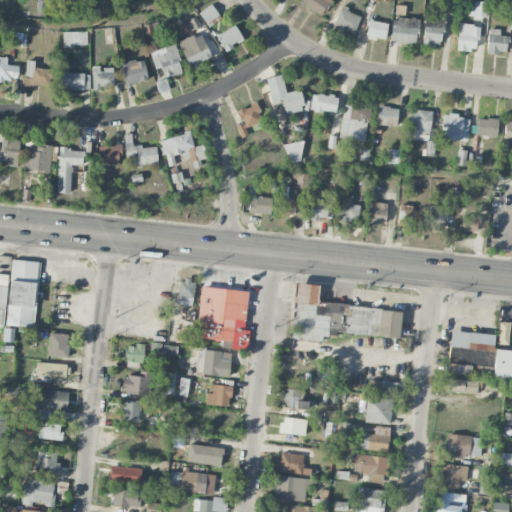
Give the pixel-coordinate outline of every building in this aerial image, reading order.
[(320,17),(330,3),(326,0),(299,0),(298,2),(320,17)] [(487,17),(488,2),(469,1),(469,16),(487,17)] [(199,13),(206,24),(219,15),(211,4),(199,13)] [(354,34),(361,16),(340,8),(333,27),(354,34)] [(199,27),(195,17),(186,21),(189,31),(199,27)] [(419,21),(393,18),(390,42),(416,45),(419,21)] [(442,47),(443,18),(424,18),(423,46),(442,47)] [(384,40),(387,24),(369,20),(366,37),(384,40)] [(457,49),(476,52),(480,27),(460,24),(457,49)] [(224,50),(243,40),(235,25),(216,35),(224,50)] [(500,29),(488,28),(487,53),(507,54),(508,36),(499,36),(500,29)] [(87,32),(63,32),(62,47),(87,47),(87,32)] [(178,43),(189,68),(211,58),(200,33),(178,43)] [(149,51),(155,70),(161,68),(164,78),(183,73),(174,44),(149,51)] [(7,58),(0,57),(0,80),(18,81),(18,65),(7,65),(7,58)] [(125,85),(148,81),(144,59),(120,63),(125,85)] [(34,61),(25,61),(25,85),(50,86),(50,69),(34,68),(34,61)] [(92,88),(113,88),(113,68),(101,68),(101,67),(92,67),(92,88)] [(90,74),(58,73),(58,89),(89,90),(90,74)] [(282,103),(285,115),(304,110),(298,87),(269,95),(272,105),(282,103)] [(311,94),(310,111),(335,113),(337,97),(311,94)] [(236,110),(240,124),(236,125),(240,138),(247,136),(244,127),(263,121),(257,103),(236,110)] [(366,140),(367,105),(342,104),(341,139),(366,140)] [(397,126),(398,108),(378,107),(377,125),(397,126)] [(431,111),(409,110),(408,140),(430,140),(431,111)] [(442,115),(441,139),(467,141),(468,117),(442,115)] [(498,120),(478,117),(475,135),(496,138),(498,120)] [(194,147),(189,131),(161,140),(167,158),(180,154),(182,161),(190,159),(193,169),(202,167),(199,161),(207,158),(203,145),(194,147)] [(0,166),(18,167),(19,140),(1,140),(1,156),(0,155),(0,166)] [(421,155),(432,157),(436,143),(424,141),(421,155)] [(286,144),(286,162),(300,161),(299,143),(286,144)] [(120,164),(120,145),(100,146),(101,165),(120,164)] [(51,172),(52,147),(26,146),(24,171),(51,172)] [(83,166),(84,150),(58,149),(57,193),(71,193),(72,165),(83,166)] [(400,150),(388,149),(387,164),(399,164),(400,150)] [(467,151),(458,150),(456,165),(465,166),(467,151)] [(292,188),(302,188),(302,174),(292,174),(292,188)] [(270,214),(271,197),(249,196),(248,213),(270,214)] [(352,196),(339,196),(337,221),(358,222),(359,205),(352,205),(352,196)] [(454,206),(455,197),(446,196),(445,205),(454,206)] [(297,217),(298,199),(279,198),(278,216),(297,217)] [(329,218),(329,200),(311,201),(311,218),(329,218)] [(367,223),(385,224),(386,203),(368,202),(367,223)] [(420,211),(412,210),(412,206),(398,205),(398,224),(420,225),(420,211)] [(447,207),(429,206),(428,229),(446,230),(447,207)] [(478,231),(478,217),(461,217),(461,232),(478,231)] [(34,328),(39,262),(11,260),(6,326),(34,328)] [(8,275),(0,274),(0,285),(7,286),(8,275)] [(179,280),(178,305),(193,305),(194,281),(179,280)] [(398,338),(401,311),(317,303),(318,286),(294,283),(290,328),(298,328),(297,340),(323,342),(323,337),(335,338),(336,332),(398,338)] [(248,292),(200,287),(195,338),(230,342),(230,349),(245,350),(247,331),(244,330),(248,292)] [(510,323),(499,321),(497,342),(507,343),(510,323)] [(493,334),(450,331),(447,374),(470,375),(471,366),(491,367),(493,334)] [(48,356),(67,357),(68,334),(49,333),(48,356)] [(126,344),(125,362),(143,363),(144,346),(126,344)] [(228,378),(231,354),(199,349),(196,373),(228,378)] [(493,378),(511,379),(511,351),(494,350),(493,378)] [(50,377),(65,377),(66,364),(36,363),(35,382),(50,382),(50,377)] [(139,377),(123,376),(122,394),(149,395),(150,372),(139,371),(139,377)] [(186,397),(189,380),(180,378),(177,395),(186,397)] [(447,391),(476,395),(477,383),(449,378),(447,391)] [(403,395),(404,382),(368,381),(367,394),(403,395)] [(229,407),(230,386),(212,385),(211,394),(206,393),(205,405),(229,407)] [(37,419),(52,419),(53,411),(67,411),(68,391),(37,390),(36,408),(38,408),(37,419)] [(284,409),(305,409),(306,390),(285,390),(284,409)] [(390,424),(391,398),(366,398),(365,423),(390,424)] [(122,400),(121,421),(139,422),(140,401),(122,400)] [(298,419),(283,418),(282,434),(297,434),(298,419)] [(336,441),(349,441),(350,423),(336,423),(336,441)] [(62,425),(39,424),(38,439),(61,440),(62,425)] [(362,450),(387,451),(388,427),(374,426),(374,434),(363,433),(362,450)] [(183,435),(172,435),(171,447),(183,448),(183,435)] [(480,457),(481,437),(446,435),(445,456),(480,457)] [(223,448),(188,445),(186,463),(221,466),(223,448)] [(58,453),(37,452),(36,472),(57,473),(58,453)] [(498,466),(511,467),(511,453),(499,453),(498,466)] [(278,473),(310,474),(310,469),(302,468),(303,454),(279,454),(278,473)] [(367,482),(386,483),(386,456),(353,455),(353,473),(367,473),(367,482)] [(466,481),(467,466),(442,465),(441,488),(458,488),(458,481),(466,481)] [(140,485),(141,468),(110,467),(110,484),(140,485)] [(214,474),(180,472),(180,491),(213,493),(214,474)] [(310,479),(278,476),(276,499),(304,502),(305,488),(309,488),(310,479)] [(32,504),(53,505),(54,482),(22,481),(21,505),(32,506),(32,504)] [(111,505),(137,509),(140,492),(114,488),(111,505)] [(383,511),(385,490),(357,488),(354,511),(383,511)] [(435,511),(463,511),(465,494),(436,492),(435,511)] [(198,511),(197,511),(226,511),(227,498),(212,497),(211,500),(194,499),(193,511),(198,511)] [(507,511),(507,503),(492,502),(491,511),(507,511)]
